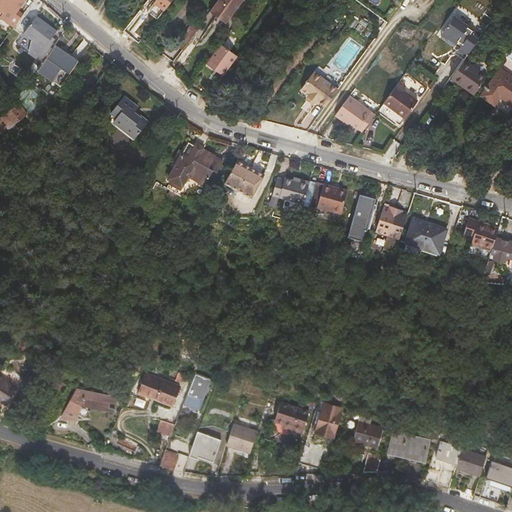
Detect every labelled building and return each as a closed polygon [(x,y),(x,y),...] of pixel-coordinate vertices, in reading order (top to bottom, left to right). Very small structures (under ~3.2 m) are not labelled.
[(25,0),(0,0),(0,6),(6,11),(3,14),(11,20),(25,0)] [(152,0),(165,10),(173,0),(152,0)] [(230,0),(207,0),(205,4),(221,15),(230,0)] [(231,0),(230,0),(221,15),(231,0)] [(186,14),(170,38),(179,44),(194,20),(186,14)] [(39,57),(46,46),(58,29),(38,15),(26,32),(34,38),(33,41),(31,51),(39,57)] [(466,32),(445,18),(435,34),(441,37),(440,38),(441,38),(440,40),(441,41),(439,43),(448,48),(449,46),(450,46),(452,42),(456,45),(451,51),(457,54),(460,56),(461,55),(471,39),(473,36),(466,32)] [(31,51),(33,41),(24,34),(18,42),(31,51)] [(55,45),(37,70),(75,97),(84,85),(75,78),(83,66),(55,45)] [(227,60),(210,49),(197,69),(214,80),(227,60)] [(457,61),(445,80),(467,94),(478,75),(457,61)] [(374,83),(380,75),(368,66),(362,75),(374,83)] [(331,103),(342,85),(317,68),(305,87),(313,92),(312,93),(313,94),(320,99),(321,100),(323,98),(331,103)] [(511,88),(487,73),(470,99),(499,117),(511,96),(511,88)] [(408,74),(391,100),(409,112),(424,90),(413,83),(416,79),(408,74)] [(358,109),(371,88),(359,80),(343,104),(350,109),(352,105),(358,109)] [(84,85),(75,97),(82,102),(91,89),(84,85)] [(373,119),(387,98),(371,88),(358,109),(362,112),(373,119)] [(107,116),(135,138),(149,122),(135,111),(138,107),(124,95),(107,116)] [(391,100),(387,98),(373,119),(377,121),(391,100)] [(23,105),(0,114),(0,129),(28,118),(23,105)] [(169,177),(182,184),(188,174),(190,171),(203,147),(204,145),(190,138),(169,177)] [(215,154),(203,147),(190,171),(197,175),(198,181),(205,184),(213,169),(216,170),(217,169),(215,168),(220,160),(214,156),(215,154)] [(265,171),(239,158),(226,182),(253,196),(265,171)] [(306,182),(291,176),(276,170),(268,188),(298,200),(306,182)] [(197,175),(190,171),(188,174),(198,181),(197,175)] [(292,172),(291,176),(306,182),(308,178),(292,172)] [(164,185),(178,192),(182,184),(169,177),(164,185)] [(328,189),(329,186),(314,179),(303,205),(310,208),(312,205),(334,214),(343,194),(328,189)] [(329,186),(328,189),(343,194),(344,192),(329,186)] [(376,197),(360,192),(351,221),(351,223),(347,234),(352,235),(361,238),(365,227),(367,228),(376,197)] [(376,229),(400,237),(409,209),(390,203),(389,206),(383,204),(376,229)] [(439,251),(447,228),(414,216),(405,240),(439,251)] [(482,247),(492,250),(499,227),(479,221),(480,220),(469,217),(464,234),(475,237),(470,251),(480,254),(482,247)] [(361,238),(352,235),(348,246),(358,249),(361,238)] [(511,241),(508,240),(503,255),(509,257),(507,263),(509,267),(511,267),(511,241)] [(173,406),(181,384),(147,371),(138,394),(173,406)] [(50,388),(62,395),(71,378),(59,372),(50,388)] [(185,404),(201,410),(212,379),(196,373),(185,404)] [(8,405),(19,387),(0,375),(0,401),(1,401),(8,405)] [(66,418),(79,420),(82,405),(109,409),(111,402),(117,403),(119,394),(72,386),(66,418)] [(293,430),(304,433),(311,410),(281,401),(276,420),(294,426),(293,430)] [(316,427),(332,432),(337,415),(321,410),(316,427)] [(162,418),(156,437),(170,442),(177,424),(162,418)] [(353,438),(377,446),(383,429),(359,421),(353,438)] [(229,445),(251,453),(258,432),(235,425),(229,445)] [(424,465),(431,445),(395,433),(390,450),(411,456),(409,460),(424,465)] [(206,441),(199,460),(210,464),(215,466),(219,453),(221,446),(206,441)] [(438,463),(457,469),(462,452),(444,446),(438,463)] [(358,472),(376,472),(381,456),(382,454),(365,449),(358,472)] [(409,460),(411,456),(390,450),(388,454),(409,460)] [(455,473),(478,481),(485,459),(462,452),(457,469),(455,473)] [(209,468),(216,470),(221,454),(219,453),(215,466),(210,464),(209,468)] [(323,474),(326,463),(303,456),(298,469),(308,472),(309,470),(323,474)] [(394,465),(381,456),(376,472),(390,475),(393,476),(394,465)] [(179,462),(166,458),(161,472),(176,476),(179,462)] [(405,480),(424,488),(425,484),(428,472),(400,465),(397,473),(402,474),(406,476),(405,480)] [(511,473),(490,466),(485,484),(511,492),(511,473)] [(439,476),(428,472),(425,484),(435,487),(449,493),(453,479),(439,474),(439,476)] [(501,493),(496,508),(506,511),(511,496),(501,493)]
